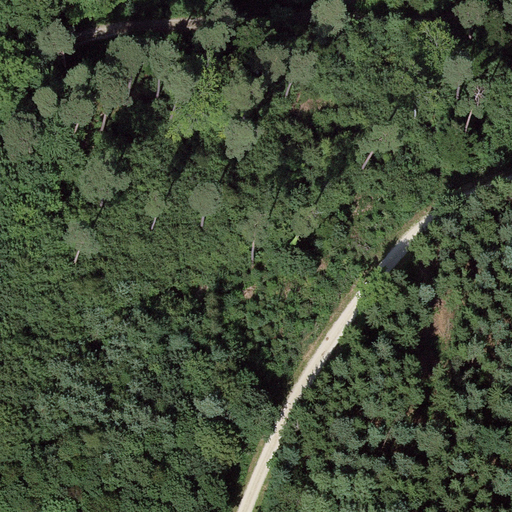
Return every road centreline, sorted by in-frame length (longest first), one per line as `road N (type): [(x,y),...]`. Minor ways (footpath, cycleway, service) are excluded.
road 1 (track): [(0,72),(82,33),(158,23),(511,14)]
road 2 (track): [(511,183),(431,222),(391,255),(306,376),(244,511)]
